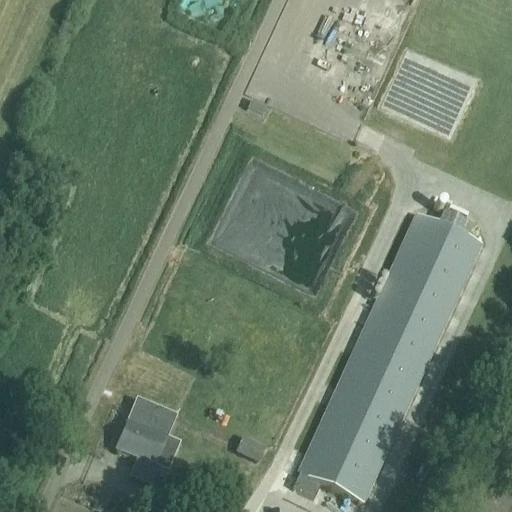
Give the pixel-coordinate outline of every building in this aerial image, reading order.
[(407,50),(387,109),(458,133),(478,74),(407,50)] [(251,103),(247,112),(262,119),(266,110),(251,103)] [(363,505),(481,245),(417,216),(299,476),(293,488),(310,495),(315,483),(363,505)] [(166,440),(175,418),(153,409),(136,401),(127,423),(115,451),(142,463),(141,465),(153,470),(154,468),(167,473),(179,445),(166,440)] [(235,455),(257,465),(264,449),(242,439),(235,455)] [(185,505),(193,485),(161,472),(153,492),(185,505)]
